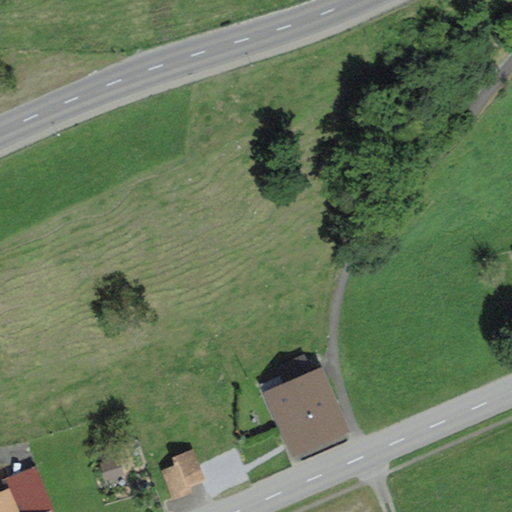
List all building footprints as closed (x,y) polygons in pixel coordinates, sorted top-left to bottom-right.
[(298,446),(337,430),(323,396),(284,412),(298,446)] [(179,466),(187,484),(202,478),(191,453),(176,459),(179,466)] [(108,481),(126,475),(121,459),(102,465),(108,481)] [(187,484),(179,466),(164,473),(167,478),(155,483),(162,502),(189,491),(187,484)] [(0,511),(40,511),(37,503),(15,511),(9,497),(0,500),(0,511)]
